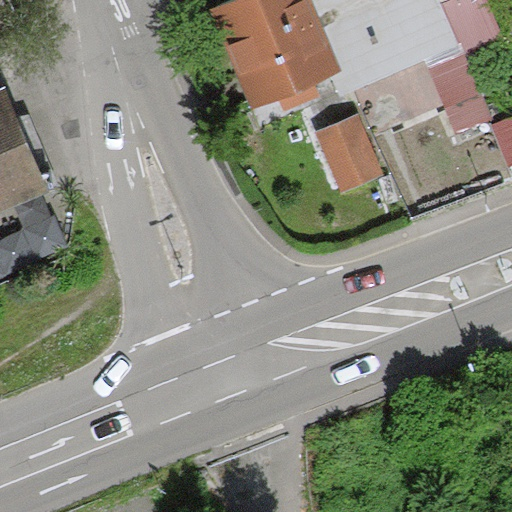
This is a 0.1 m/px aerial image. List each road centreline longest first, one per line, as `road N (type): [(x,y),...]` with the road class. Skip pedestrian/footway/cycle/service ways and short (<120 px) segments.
road 1 (residential): [(236,353),(95,0)]
road 2 (primary): [(511,250),(236,353)]
road 3 (primary): [(0,456),(236,353)]
